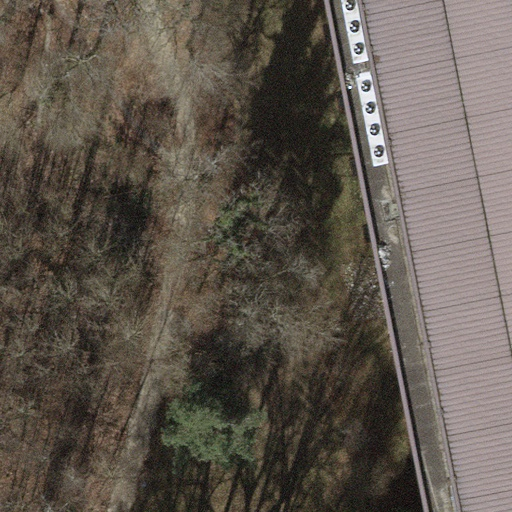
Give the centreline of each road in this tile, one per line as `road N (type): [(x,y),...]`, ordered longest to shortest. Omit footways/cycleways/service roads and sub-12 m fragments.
road 1 (track): [(131,511),(212,198)]
road 2 (track): [(212,198),(187,0)]
